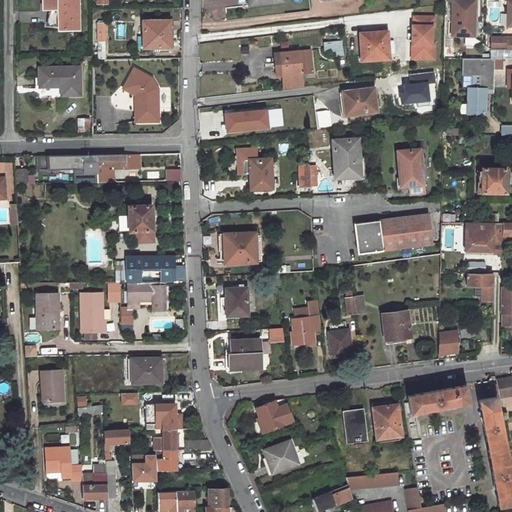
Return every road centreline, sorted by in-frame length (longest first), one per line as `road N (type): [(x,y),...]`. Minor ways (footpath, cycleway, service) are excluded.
road 1 (residential): [(205,403),(511,359)]
road 2 (residential): [(183,145),(205,403)]
road 3 (unknown): [(185,34),(405,16)]
road 4 (residential): [(12,146),(183,145)]
road 5 (residential): [(12,146),(10,0)]
road 6 (residential): [(186,0),(183,145)]
